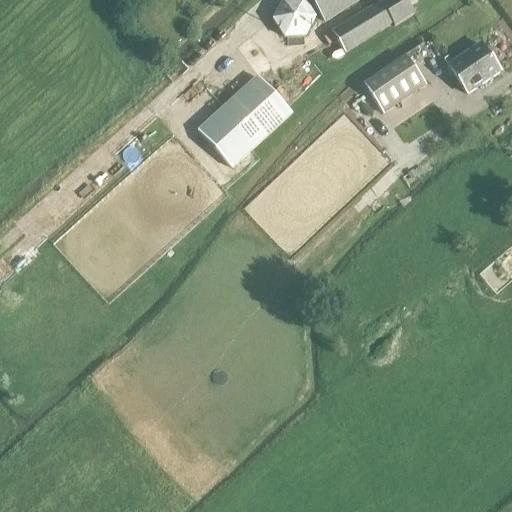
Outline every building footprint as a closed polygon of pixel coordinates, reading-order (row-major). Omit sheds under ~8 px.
[(310,0),(324,22),(359,0),(310,0)] [(394,27),(414,14),(404,0),(383,0),(331,32),(344,53),(392,23),(394,27)] [(467,95),(499,73),(479,45),(448,67),(467,95)] [(405,57),(363,85),(381,111),(423,83),(405,57)] [(291,115),(257,78),(198,133),(232,170),(291,115)]
